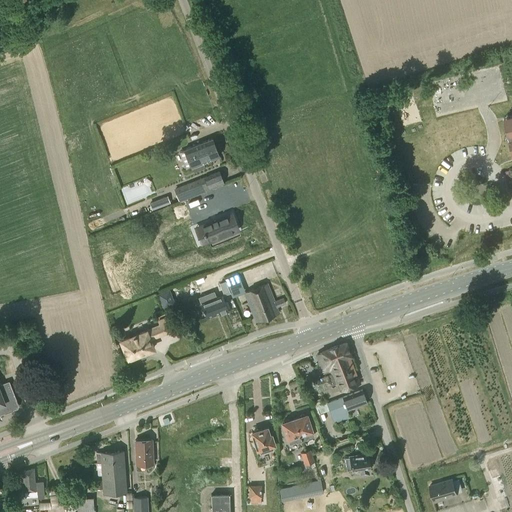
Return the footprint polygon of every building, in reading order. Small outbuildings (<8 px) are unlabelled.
[(199,164),(219,156),(212,138),(184,149),(191,167),(192,167),(194,173),(202,170),(199,164)] [(204,178),(208,188),(223,182),(219,171),(204,177),(204,178)] [(208,188),(204,178),(175,190),(179,200),(208,188)] [(170,202),(168,196),(150,203),(152,209),(170,202)] [(167,217),(182,213),(181,208),(166,212),(167,217)] [(237,228),(231,213),(195,227),(201,242),(237,228)] [(230,293),(226,281),(220,284),(224,296),(230,293)] [(277,307),(285,303),(283,298),(274,301),(267,283),(244,292),(256,321),(279,312),(277,307)] [(222,296),(216,298),(214,292),(199,297),(201,303),(201,304),(206,317),(219,312),(220,315),(228,311),(222,296)] [(175,298),(163,302),(166,308),(177,304),(175,298)] [(159,325),(121,341),(128,358),(137,355),(139,359),(145,356),(143,352),(153,348),(149,339),(169,331),(164,319),(158,321),(159,325)] [(335,384),(338,391),(359,383),(349,356),(350,355),(345,343),(338,346),(337,345),(329,348),(330,349),(322,352),(322,353),(316,355),(323,372),(330,369),(331,373),(335,384)] [(335,384),(331,373),(313,380),(316,389),(319,388),(320,391),(332,387),(331,385),(335,384)] [(0,417),(0,418),(0,417),(0,413),(16,407),(17,405),(8,382),(0,385),(0,417)] [(331,385),(332,387),(321,391),(324,399),(333,396),(332,393),(337,391),(337,393),(339,392),(338,391),(335,384),(331,385)] [(367,402),(362,389),(327,402),(335,422),(349,416),(346,410),(367,402)] [(327,402),(325,399),(311,404),(316,415),(329,410),(327,402)] [(306,414),(294,418),(302,441),(307,439),(307,438),(313,436),(311,430),(312,430),(306,414)] [(302,441),(294,418),(282,422),(287,438),(288,438),(290,444),(296,441),(296,442),(302,441)] [(269,435),(267,427),(252,432),(257,449),(258,449),(259,454),(274,449),(273,444),(274,443),(271,434),(269,435)] [(136,464),(138,464),(153,463),(152,439),(135,440),(136,464)] [(302,472),(316,468),(314,462),(310,450),(300,453),(301,455),(297,456),(298,461),(300,461),(301,466),(300,466),(302,472)] [(102,463),(103,480),(104,489),(104,493),(125,492),(122,451),(96,453),(97,463),(102,463)] [(370,468),(367,455),(350,457),(350,458),(345,458),(346,470),(352,470),(360,470),(361,474),(368,473),(367,468),(370,468)] [(35,483),(33,468),(23,471),(24,492),(25,498),(37,497),(37,491),(38,498),(44,498),(43,482),(35,483)] [(452,479),(430,486),(434,501),(457,495),(452,479)] [(292,486),(295,499),(323,493),(321,480),(292,486)] [(261,484),(248,484),(248,498),(262,497),(261,484)] [(229,511),(229,502),(229,494),(211,494),(211,511),(229,511)] [(76,496),(76,511),(94,511),(94,495),(76,496)] [(134,511),(147,511),(147,497),(134,497),(134,511)]
